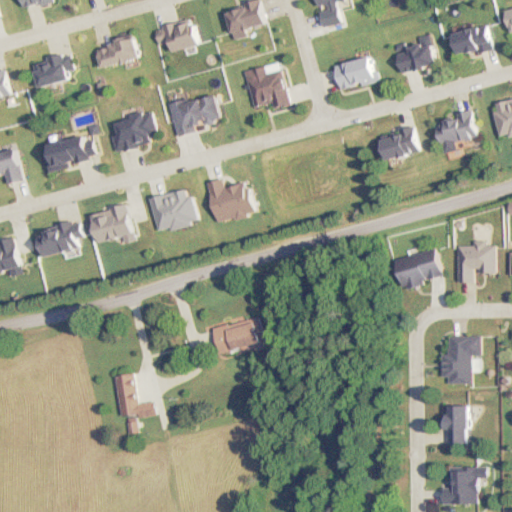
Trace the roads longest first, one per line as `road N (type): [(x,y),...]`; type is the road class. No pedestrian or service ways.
road 1 (residential): [(159,0),(335,120),(0,220)]
road 2 (residential): [(511,184),(95,308),(0,324)]
road 3 (residential): [(418,511),(419,326),(430,314),(511,311)]
road 4 (residential): [(291,0),(326,123)]
